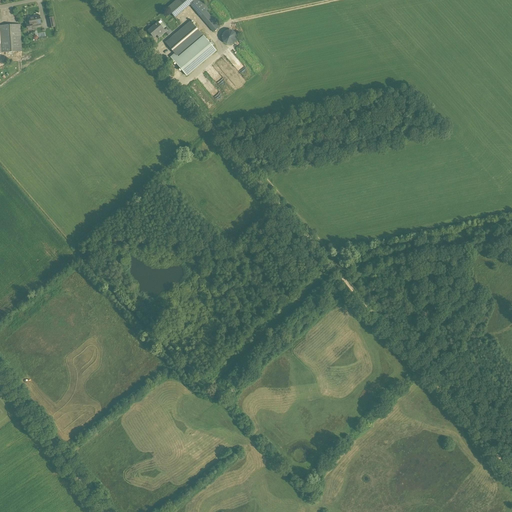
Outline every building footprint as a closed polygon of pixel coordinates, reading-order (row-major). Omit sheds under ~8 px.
[(213,33),(220,27),(207,11),(209,9),(201,0),(195,0),(190,5),(213,33)] [(28,33),(33,32),(32,30),(33,30),(32,25),(41,24),(39,16),(35,16),(35,17),(29,18),(30,23),(26,24),(28,33)] [(54,17),(47,18),(50,28),(56,27),(54,17)] [(187,76),(216,51),(203,36),(191,21),(165,43),(174,54),(170,57),(187,76)] [(163,29),(158,23),(148,31),(154,37),(159,32),(162,35),(167,31),(165,27),(163,29)] [(0,52),(22,52),(20,24),(0,25),(0,52)] [(230,45),(233,44),(236,41),(237,37),(235,33),(233,30),(229,30),(225,31),(222,34),(221,38),(223,42),(226,45),(230,45)]
